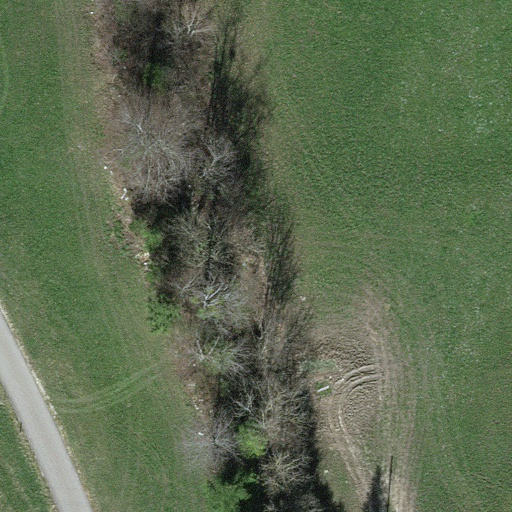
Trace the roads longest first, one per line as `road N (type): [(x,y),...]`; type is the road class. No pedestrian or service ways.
road 1 (track): [(365,511),(327,431),(283,294)]
road 2 (track): [(0,343),(75,511)]
